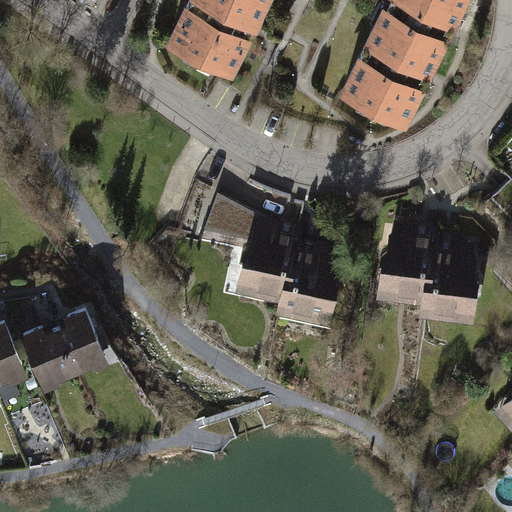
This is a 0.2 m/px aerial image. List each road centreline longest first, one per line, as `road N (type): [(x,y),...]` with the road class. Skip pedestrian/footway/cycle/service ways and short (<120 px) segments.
road 1 (track): [(433,511),(423,486),(371,431),(241,376),(166,322),(130,282),(0,71)]
road 2 (residential): [(40,0),(231,140),(277,160),(353,174),(395,165),(461,124),(488,90),(511,21)]
